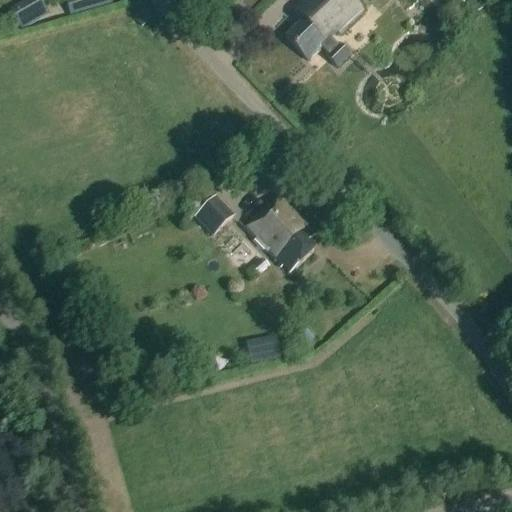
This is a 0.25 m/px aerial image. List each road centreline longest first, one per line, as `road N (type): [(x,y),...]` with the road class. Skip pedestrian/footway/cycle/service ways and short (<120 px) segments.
road 1 (unclassified): [(511,395),(469,327),(157,0)]
road 2 (unclassified): [(0,307),(35,369),(79,511)]
